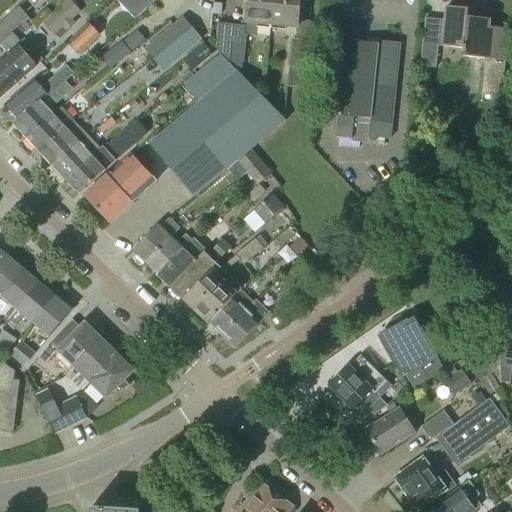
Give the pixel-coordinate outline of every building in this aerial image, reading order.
[(81,12),(70,0),(67,0),(42,23),(54,36),(62,28),(66,32),(76,23),(72,20),(81,12)] [(245,24),(245,26),(233,25),(229,63),(240,74),(242,63),(243,63),(246,36),(254,37),(256,25),(271,26),(273,0),(246,0),(244,24),(245,24)] [(299,0),(273,0),(271,26),(297,29),(299,0)] [(446,7),(445,21),(425,19),(420,67),(435,68),(438,47),(464,49),(463,57),(484,59),(480,95),(501,97),(508,30),(488,28),(489,20),(476,18),(477,7),(467,6),(467,9),(446,7)] [(27,17),(20,9),(19,7),(0,23),(0,42),(18,26),(27,17)] [(174,25),(144,49),(153,59),(191,27),(183,17),(174,25)] [(221,55),(229,63),(233,25),(218,23),(215,48),(221,55)] [(68,43),(78,54),(99,35),(88,24),(68,43)] [(191,27),(153,59),(162,71),(195,44),(201,39),(191,27)] [(137,30),(122,42),(101,58),(110,69),(131,53),(145,41),(137,30)] [(24,38),(17,45),(0,59),(0,97),(42,59),(24,38)] [(291,39),(287,87),(303,89),(307,41),(291,39)] [(390,138),(391,125),(399,43),(378,41),(377,44),(345,41),(335,138),(352,139),(351,142),(367,144),(368,136),(390,138)] [(197,68),(214,55),(204,42),(187,56),(197,68)] [(240,74),(229,63),(221,55),(194,77),(185,85),(184,85),(198,103),(151,142),(195,196),(237,161),(237,162),(251,150),(286,121),(240,74)] [(4,106),(17,120),(64,81),(73,73),(66,65),(40,88),(32,79),(4,106)] [(189,70),(179,78),(185,85),(194,77),(189,70)] [(12,124),(25,138),(53,114),(47,108),(54,102),(56,104),(73,90),(64,81),(17,120),(12,124)] [(60,107),(53,114),(25,138),(38,152),(74,121),(60,107)] [(87,135),(74,121),(38,152),(51,166),(87,135)] [(134,122),(125,130),(107,145),(120,158),(137,144),(146,135),(134,122)] [(99,149),(87,135),(51,166),(63,179),(99,149)] [(99,149),(63,179),(77,194),(113,160),(101,147),(99,149)] [(237,162),(247,174),(261,162),(251,150),(237,162)] [(129,153),(84,196),(109,223),(155,180),(145,169),(131,155),(129,153)] [(261,162),(247,174),(257,186),(260,184),(272,174),(261,162)] [(257,186),(247,194),(258,207),(270,196),(260,184),(257,186)] [(284,207),(273,194),(270,196),(258,207),(253,211),(264,224),(284,207)] [(179,228),(169,218),(160,227),(157,225),(132,250),(146,264),(171,238),(172,238),(171,237),(179,228)] [(146,264),(159,276),(184,251),(185,250),(183,248),(191,241),(185,235),(177,243),(172,238),(171,238),(146,264)] [(299,237),(287,247),(296,257),(307,247),(299,237)] [(210,251),(219,260),(231,247),(223,239),(210,251)] [(235,255),(236,256),(239,260),(243,265),(263,249),(255,239),(235,255)] [(159,276),(170,287),(204,252),(197,246),(189,254),(185,250),(184,251),(159,276)] [(170,287),(182,299),(209,272),(217,265),(204,252),(170,287)] [(208,323),(240,290),(242,288),(224,272),(239,260),(236,256),(220,268),(217,265),(209,272),(182,299),(183,300),(191,307),(208,323)] [(317,268),(305,256),(285,276),(292,282),(304,271),(309,277),(307,279),(310,282),(316,277),(312,273),(317,268)] [(0,297),(1,298),(1,297),(23,270),(7,257),(0,265),(0,297)] [(39,283),(23,270),(1,297),(1,298),(16,311),(17,310),(39,283)] [(24,317),(32,324),(33,323),(55,297),(39,283),(17,310),(16,311),(9,320),(16,326),(24,317)] [(208,323),(222,336),(253,303),(240,290),(208,323)] [(32,324),(48,338),(71,310),(55,297),(33,323),(32,324)] [(256,300),(253,303),(222,336),(221,336),(235,349),(262,321),(269,313),(256,300)] [(444,371),(414,317),(379,337),(402,377),(420,367),(427,380),(444,371)] [(56,335),(37,357),(45,364),(58,350),(74,366),(100,339),(84,323),(80,327),(72,319),(56,335)] [(3,331),(0,335),(0,348),(7,353),(16,339),(3,331)] [(100,339),(74,366),(90,382),(116,355),(100,339)] [(21,342),(10,355),(24,367),(35,353),(21,342)] [(511,352),(498,351),(500,383),(509,383),(511,366),(511,352)] [(116,355),(90,382),(106,398),(115,389),(119,392),(129,385),(124,380),(133,371),(116,355)] [(348,366),(329,386),(341,398),(338,401),(349,412),(352,410),(360,401),(368,409),(380,398),(375,393),(387,382),(371,366),(360,356),(349,367),(348,366)] [(0,361),(0,430),(12,433),(19,381),(14,380),(15,372),(0,361)] [(469,384),(461,370),(447,379),(456,392),(469,384)] [(139,381),(131,386),(138,396),(146,391),(139,381)] [(48,390),(36,396),(40,404),(52,399),(48,390)] [(99,406),(83,390),(75,397),(86,418),(99,406)] [(476,392),(470,396),(478,407),(480,405),(483,403),(476,392)] [(443,433),(436,438),(456,465),(493,437),(490,433),(482,423),(499,411),(494,404),(500,399),(496,393),(480,405),(478,407),(473,410),(474,411),(470,413),(464,418),(454,425),(443,433)] [(71,401),(58,408),(66,423),(68,427),(86,418),(75,397),(71,401)] [(53,398),(52,399),(40,404),(52,430),(55,434),(56,433),(68,427),(66,423),(58,408),(53,398)] [(415,432),(400,408),(365,431),(381,454),(415,432)] [(430,440),(441,433),(453,424),(443,411),(420,427),(430,440)] [(433,472),(423,458),(394,478),(417,510),(444,490),(446,493),(456,486),(442,466),(433,472)] [(459,488),(431,508),(433,511),(471,511),(475,510),(481,505),(476,499),(480,496),(468,481),(459,488)] [(261,484),(240,511),(287,511),(292,507),(261,484)]
